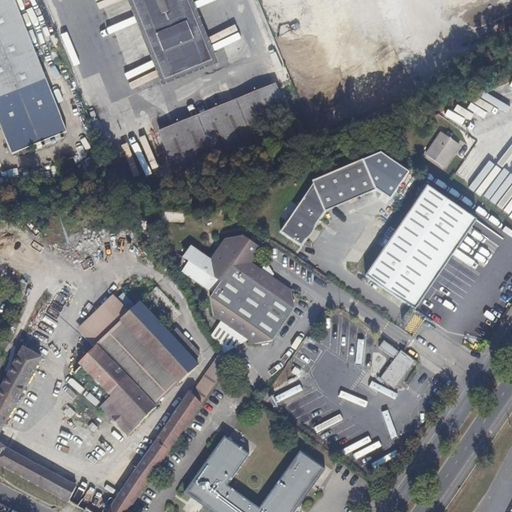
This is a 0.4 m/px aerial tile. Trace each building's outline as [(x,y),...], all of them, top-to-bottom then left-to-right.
[(62,119),(14,0),(0,0),(0,126),(6,142),(62,119)] [(131,0),(165,81),(212,61),(187,0),(131,0)] [(410,94),(371,0),(266,0),(320,130),(410,94)] [(475,140),(511,123),(511,81),(460,105),(475,140)] [(178,182),(296,133),(278,89),(202,119),(199,121),(160,137),(178,182)] [(461,146),(440,132),(425,155),(445,169),(461,146)] [(171,172),(156,133),(142,139),(157,178),(171,172)] [(153,173),(140,140),(126,146),(139,178),(153,173)] [(135,174),(124,146),(110,152),(120,179),(135,174)] [(511,169),(511,147),(484,160),(492,179),(511,169)] [(325,212),(376,190),(363,160),(312,182),(313,185),(280,232),(298,245),(304,244),(305,241),(316,226),(325,212)] [(415,292),(468,215),(427,187),(365,277),(415,311),(424,298),(415,292)] [(295,309),(292,292),(272,278),(261,271),(251,264),(261,249),(242,236),(225,240),(211,260),(214,279),(221,283),(210,298),(213,316),(221,321),(249,340),(255,345),(273,341),(295,309)] [(273,273),(266,263),(261,271),(272,278),(274,275),(273,273)] [(96,345),(121,321),(120,320),(129,312),(117,299),(80,334),(94,348),(96,345)] [(201,355),(176,329),(170,335),(139,303),(129,312),(120,320),(121,321),(178,383),(179,384),(198,366),(194,361),(201,355)] [(178,383),(121,321),(96,345),(154,405),(178,383)] [(249,340),(221,321),(211,336),(221,351),(223,354),(249,340)] [(398,351),(384,341),(379,348),(393,358),(398,351)] [(154,405),(96,345),(94,348),(78,364),(110,396),(100,406),(128,436),(156,408),(154,405)] [(0,443),(0,433),(41,358),(23,347),(0,389),(0,464),(25,478),(68,502),(76,486),(6,448),(0,443)] [(201,404),(229,363),(223,354),(221,351),(191,393),(201,404)] [(394,389),(415,362),(401,351),(380,379),(394,389)] [(127,511),(169,451),(201,404),(191,393),(190,392),(156,441),(142,461),(111,507),(107,511),(127,511)] [(259,509),(227,486),(249,455),(225,437),(185,493),(211,511),(294,511),(325,470),(300,452),(259,509)]
